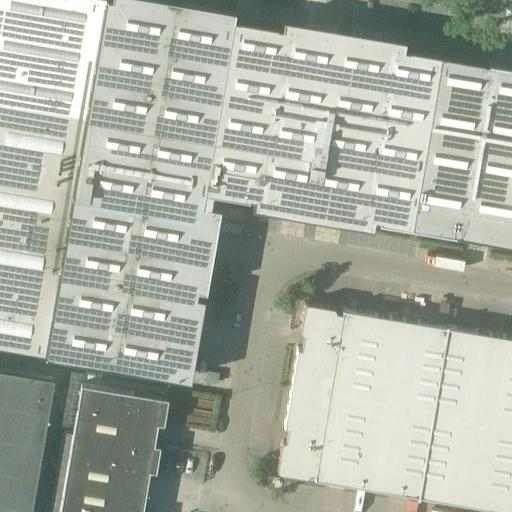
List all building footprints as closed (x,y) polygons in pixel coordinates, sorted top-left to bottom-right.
[(0,0),(0,115),(103,133),(120,31),(125,0),(0,0)] [(86,242),(71,357),(183,376),(212,203),(202,201),(204,188),(234,15),(148,0),(125,0),(120,31),(103,133),(98,161),(96,173),(86,242)] [(441,50),(234,15),(204,188),(411,223),(441,50)] [(411,223),(511,240),(511,62),(441,50),(411,223)] [(96,173),(98,161),(103,133),(0,115),(0,344),(45,352),(71,357),(86,242),(96,173)] [(315,476),(419,494),(447,325),(343,307),(342,311),(336,310),(336,309),(336,308),(335,307),(335,306),(334,306),(333,305),(309,301),(308,301),(307,302),(306,302),(305,303),(305,304),(305,305),(301,329),(301,330),(301,331),(302,332),(304,333),(307,333),(305,348),(297,347),(284,424),(292,425),(290,440),(285,439),(283,439),(283,440),(282,441),(281,441),(281,443),(277,466),(277,467),(276,468),(276,469),(277,469),(277,470),(278,471),(279,471),(280,471),(281,471),(305,475),(306,475),(307,474),(308,473),(308,472),(315,473),(315,476)] [(511,335),(447,325),(419,494),(511,509),(511,335)] [(0,511),(30,511),(54,377),(0,367),(0,511)] [(81,382),(73,430),(160,445),(160,444),(154,443),(158,421),(164,422),(168,397),(81,382)] [(73,430),(65,478),(146,491),(150,469),(156,470),(160,445),(73,430)] [(142,511),(146,491),(65,478),(59,511),(142,511)]
